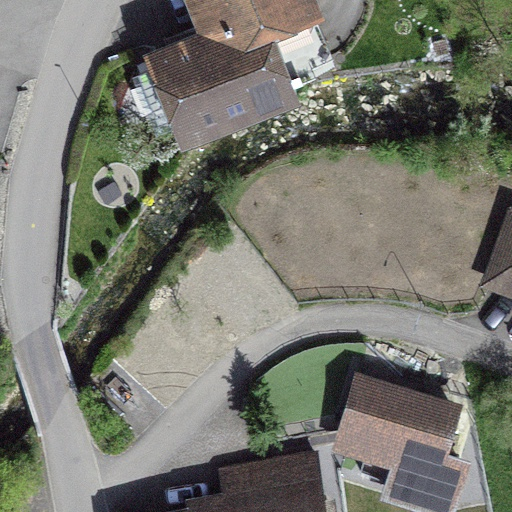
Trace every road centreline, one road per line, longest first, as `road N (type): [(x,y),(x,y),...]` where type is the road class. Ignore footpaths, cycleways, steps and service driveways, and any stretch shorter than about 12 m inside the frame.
road 1 (tertiary): [(77,490),(31,335),(25,267),(41,154),(96,0)]
road 2 (residential): [(77,490),(126,469),(168,438),(225,377),(285,332),(328,319),(406,324),(511,361)]
